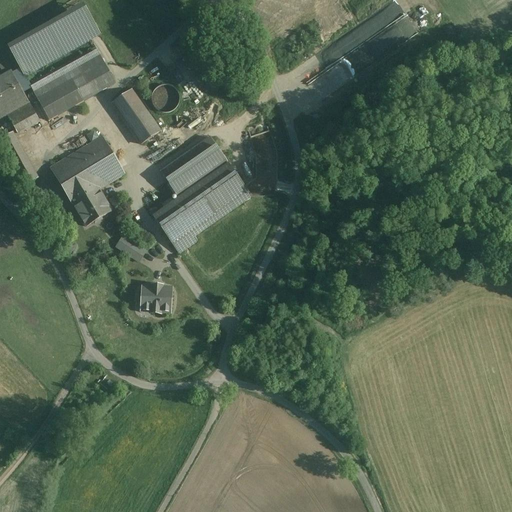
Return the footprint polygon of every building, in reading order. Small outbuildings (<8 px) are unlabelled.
[(84,10),(11,50),(26,77),(99,37),(84,10)] [(95,49),(29,85),(49,122),(115,86),(95,49)] [(11,72),(0,78),(0,119),(6,116),(17,135),(39,122),(11,72)] [(198,106),(204,102),(185,79),(180,83),(198,106)] [(152,98),(152,101),(152,104),(153,106),(155,109),(157,111),(159,112),(161,113),(164,114),(167,114),(169,113),(172,112),(174,111),(176,109),(178,107),(179,104),(179,102),(180,99),(179,96),(178,94),(177,91),(175,89),(172,88),(170,87),(167,86),(165,86),(162,87),(159,88),(157,89),(155,91),(153,93),(152,96),(152,98)] [(132,91),(113,104),(141,146),(160,133),(132,91)] [(12,134),(0,140),(0,145),(23,187),(37,179),(12,134)] [(102,139),(51,169),(73,206),(100,190),(124,175),(102,139)] [(161,173),(179,199),(228,165),(210,139),(161,173)] [(179,199),(153,217),(179,254),(197,241),(194,237),(251,197),(228,165),(179,199)] [(100,190),(73,206),(86,228),(112,212),(100,190)] [(145,253),(124,239),(118,249),(138,262),(145,253)] [(143,293),(142,293),(139,295),(138,304),(140,307),(143,307),(142,311),(151,311),(151,313),(161,314),(161,312),(170,312),(171,290),(163,290),(163,288),(152,287),(152,289),(143,289),(143,293)]
